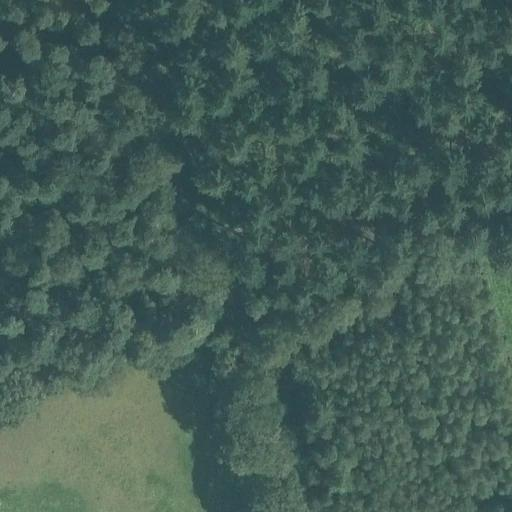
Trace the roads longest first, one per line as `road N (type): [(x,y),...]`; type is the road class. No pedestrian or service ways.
road 1 (track): [(135,0),(300,511)]
road 2 (track): [(236,315),(511,233)]
